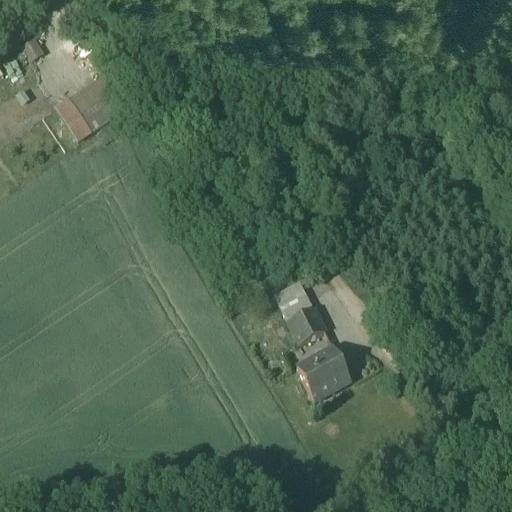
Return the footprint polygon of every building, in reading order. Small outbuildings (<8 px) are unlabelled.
[(26,49),(32,65),(46,59),(40,44),(26,49)] [(109,79),(60,112),(83,147),(132,114),(109,79)] [(419,149),(409,142),(402,152),(412,159),(419,149)] [(267,265),(236,285),(243,295),(274,275),(267,265)] [(299,288),(274,301),(288,328),(313,315),(299,288)] [(313,315),(288,328),(299,351),(324,338),(313,315)] [(333,354),(296,374),(313,408),(350,388),(333,354)]
